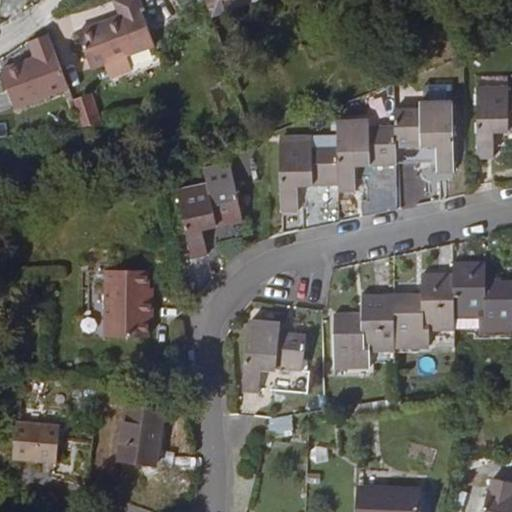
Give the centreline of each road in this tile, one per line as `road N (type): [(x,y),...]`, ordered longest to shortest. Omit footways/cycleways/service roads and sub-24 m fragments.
road 1 (residential): [(511,206),(285,254),(237,282),(217,333),(217,511)]
road 2 (residential): [(0,460),(137,511)]
